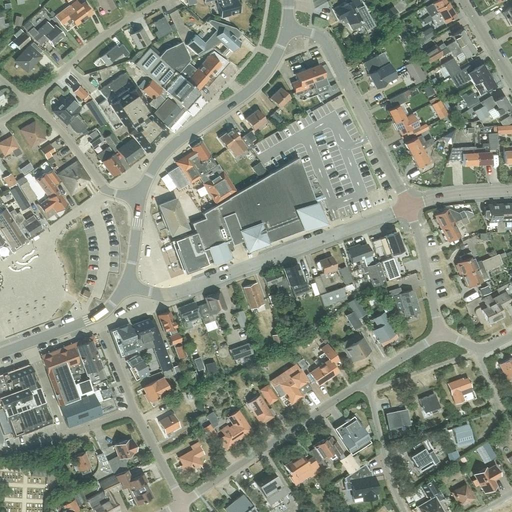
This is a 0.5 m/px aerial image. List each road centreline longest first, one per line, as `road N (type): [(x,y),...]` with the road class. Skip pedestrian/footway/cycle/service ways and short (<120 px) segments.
road 1 (residential): [(408,205),(174,293),(125,285)]
road 2 (secondary): [(138,198),(167,149),(258,81),(285,29)]
road 3 (residential): [(408,205),(321,40),(285,29)]
road 4 (residential): [(181,505),(362,382)]
road 5 (residential): [(181,505),(96,316)]
road 6 (residential): [(29,103),(109,31),(166,0)]
road 7 (residential): [(138,198),(103,188),(29,103)]
road 8 (residential): [(404,511),(362,382)]
road 9 (residential): [(440,334),(408,205)]
